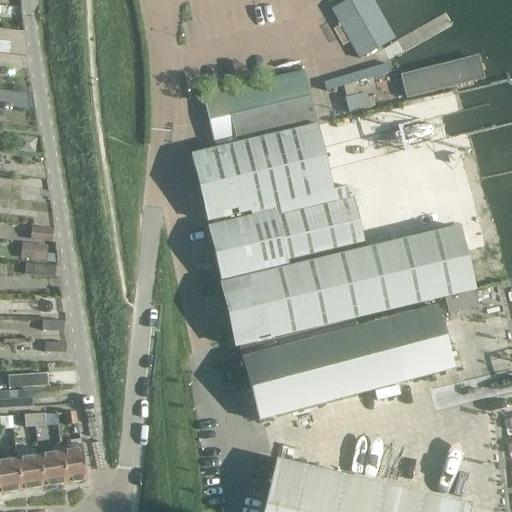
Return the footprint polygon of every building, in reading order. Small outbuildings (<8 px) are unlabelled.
[(474,56),(397,76),(403,100),(480,81),(474,56)] [(387,65),(369,70),(371,79),(390,73),(387,65)] [(364,95),(344,100),(347,114),(368,109),(364,95)] [(234,142),(313,124),(308,99),(228,117),(228,116),(207,120),(213,145),(233,141),(234,142)] [(330,193),(314,126),(189,156),(205,222),(252,212),(330,193)] [(330,193),(252,212),(252,214),(206,226),(219,285),(220,285),(235,347),(442,297),(471,290),(457,228),(362,251),(349,199),(332,203),(330,193)] [(0,212),(17,213),(17,202),(0,202),(0,212)] [(49,262),(50,237),(29,237),(29,246),(19,246),(19,261),(49,262)] [(23,275),(53,278),(55,269),(24,265),(23,275)] [(59,300),(37,300),(37,312),(59,313),(59,300)] [(240,361),(256,420),(451,369),(436,309),(240,360),(240,361)] [(61,321),(40,321),(40,331),(61,332),(61,321)] [(16,323),(15,334),(35,335),(36,324),(16,323)] [(17,343),(17,357),(36,356),(35,343),(17,343)] [(64,344),(43,343),(43,354),(64,354),(64,344)] [(19,392),(18,377),(10,378),(11,392),(19,392)] [(0,409),(33,407),(31,391),(0,393),(0,409)] [(74,414),(72,414),(63,415),(65,427),(76,425),(74,414)] [(43,416),(33,417),(33,430),(44,429),(43,416)] [(23,430),(33,430),(33,417),(22,417),(23,430)] [(435,440),(436,447),(419,447),(420,476),(453,475),(452,439),(435,440)] [(85,481),(79,445),(58,449),(59,452),(64,485),(85,481)] [(59,452),(37,456),(41,488),(64,485),(59,452)] [(37,456),(15,460),(19,492),(41,488),(37,456)] [(0,494),(19,492),(15,460),(0,462),(0,494)] [(465,511),(467,506),(274,460),(261,511),(465,511)]
